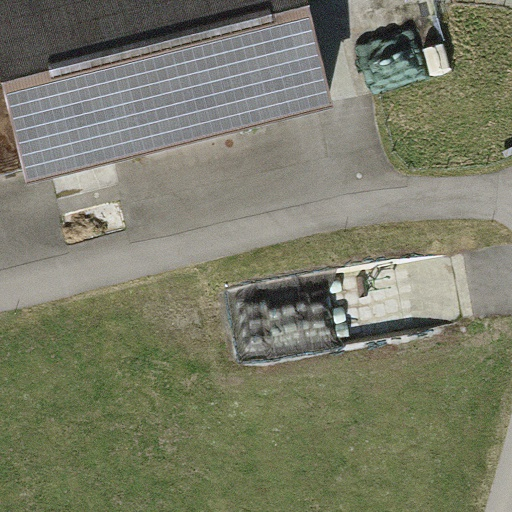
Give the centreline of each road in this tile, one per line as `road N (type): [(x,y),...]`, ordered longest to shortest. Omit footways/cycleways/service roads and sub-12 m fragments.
road 1 (residential): [(511,197),(382,204),(0,295)]
road 2 (track): [(347,0),(382,204)]
